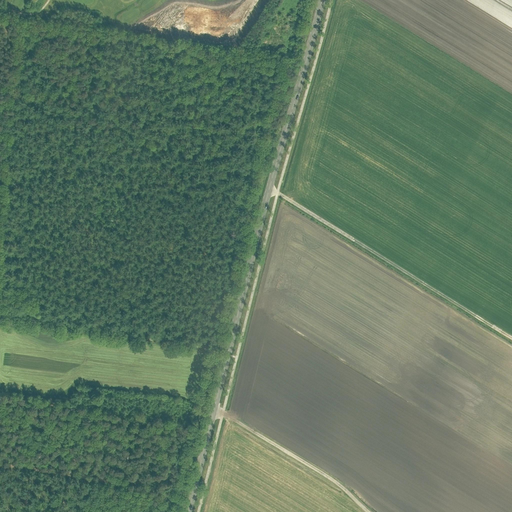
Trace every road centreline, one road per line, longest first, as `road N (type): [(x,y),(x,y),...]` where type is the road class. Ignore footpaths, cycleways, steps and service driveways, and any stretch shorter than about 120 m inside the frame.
road 1 (primary): [(188,511),(321,0)]
road 2 (track): [(184,478),(257,189)]
road 3 (track): [(277,193),(511,337)]
road 4 (track): [(0,317),(226,356)]
road 5 (track): [(184,478),(119,482),(0,465)]
road 6 (track): [(222,414),(338,484),(367,511)]
